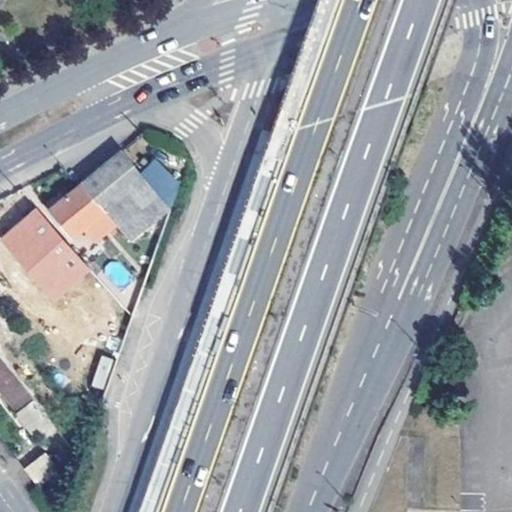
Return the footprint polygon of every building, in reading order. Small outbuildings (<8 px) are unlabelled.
[(106,207),(110,212),(132,238),(168,207),(132,164),(121,151),(49,209),(74,235),(84,227),(106,207)] [(88,231),(110,212),(106,207),(84,227),(88,231)] [(32,263),(62,237),(40,211),(10,237),(32,263)] [(59,261),(91,298),(105,285),(73,249),(59,261)] [(35,398),(0,353),(0,388),(18,412),(35,398)] [(102,389),(112,359),(101,355),(91,385),(102,389)] [(38,485),(59,468),(46,453),(26,468),(38,485)]
